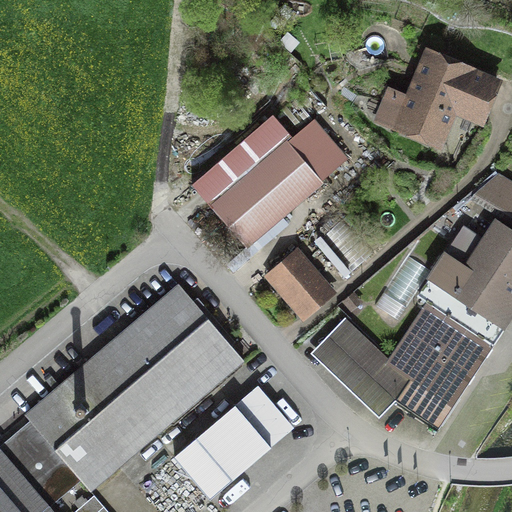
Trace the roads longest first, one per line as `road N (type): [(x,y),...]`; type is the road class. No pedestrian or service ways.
road 1 (residential): [(351,430),(202,261),(178,250),(136,262),(0,378)]
road 2 (residential): [(511,471),(449,468),(351,430)]
road 3 (residential): [(258,511),(351,430)]
